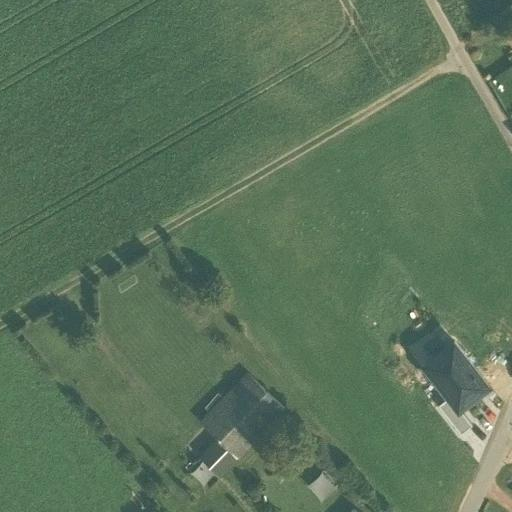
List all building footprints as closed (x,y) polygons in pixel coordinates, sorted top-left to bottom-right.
[(468,305),(487,328),(491,325),(498,320),(479,296),(468,305)] [(441,326),(454,342),(474,367),(475,367),(505,343),(491,325),(487,328),(468,305),(441,326)] [(425,365),(449,396),(460,409),(490,385),(475,367),(474,367),(454,342),(425,365)] [(247,374),(200,423),(237,457),(283,408),(247,374)] [(439,404),(462,433),(472,425),(460,409),(449,396),(439,404)] [(310,482),(321,498),(337,487),(326,471),(310,482)]
